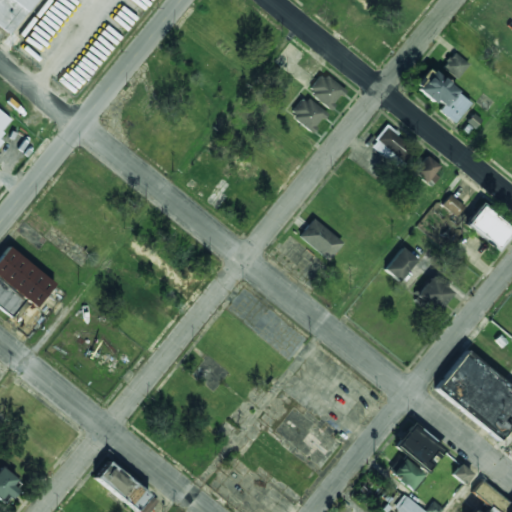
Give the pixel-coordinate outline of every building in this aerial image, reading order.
[(0,0),(0,27),(9,34),(35,0),(0,0)] [(468,64),(453,52),(441,67),(456,79),(468,64)] [(452,124),(469,103),(427,68),(413,85),(439,108),(437,111),(452,124)] [(331,109),(343,89),(319,73),(306,93),(331,109)] [(311,133),(326,113),(304,96),(289,115),(311,133)] [(0,142),(1,141),(0,140),(0,132),(10,119),(0,112),(0,142)] [(412,172),(429,187),(437,177),(432,173),(438,167),(426,156),(412,172)] [(455,217),(464,207),(449,195),(440,205),(455,217)] [(463,224),(494,252),(511,233),(481,205),(463,224)] [(326,261),(341,243),(312,219),(297,236),(326,261)] [(0,254),(0,310),(9,317),(23,299),(34,308),(53,284),(6,247),(0,254)] [(415,260),(400,248),(383,269),(397,282),(415,260)] [(434,314),(451,292),(430,276),(413,298),(434,314)] [(432,390),(498,440),(511,422),(511,388),(463,351),(432,390)] [(392,444),(424,473),(442,453),(410,424),(392,444)] [(388,471),(409,490),(422,475),(401,457),(388,471)] [(147,494),(104,463),(92,479),(135,511),(147,494)] [(450,477),(464,485),(471,472),(457,465),(450,477)] [(19,480),(0,468),(0,499),(5,503),(19,480)] [(511,511),(511,506),(478,483),(471,492),(489,505),(484,511),(471,511),(469,510),(468,511),(511,511)] [(399,511),(424,511),(402,494),(396,502),(393,499),(389,503),(399,511)] [(147,511),(157,501),(150,496),(137,511),(147,511)] [(425,511),(438,511),(441,508),(431,501),(424,511),(425,511)]
